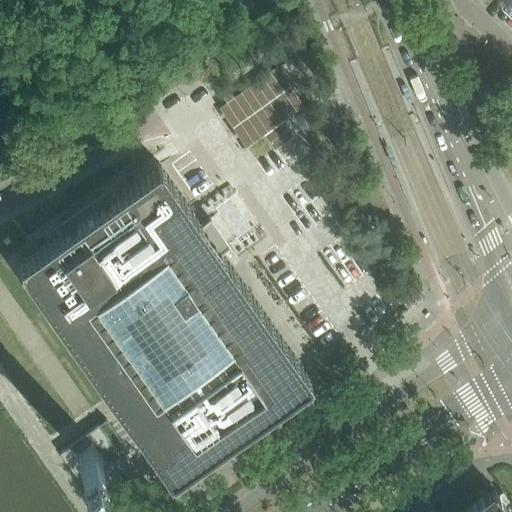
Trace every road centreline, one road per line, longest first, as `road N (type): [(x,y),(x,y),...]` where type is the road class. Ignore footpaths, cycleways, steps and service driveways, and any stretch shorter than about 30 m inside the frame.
road 1 (secondary): [(380,0),(495,271),(506,316)]
road 2 (secondary): [(506,316),(234,511)]
road 3 (secondary): [(511,210),(401,0)]
road 4 (secondary): [(310,511),(484,390)]
road 5 (residential): [(0,205),(159,115)]
road 6 (residential): [(382,511),(468,451),(484,390)]
